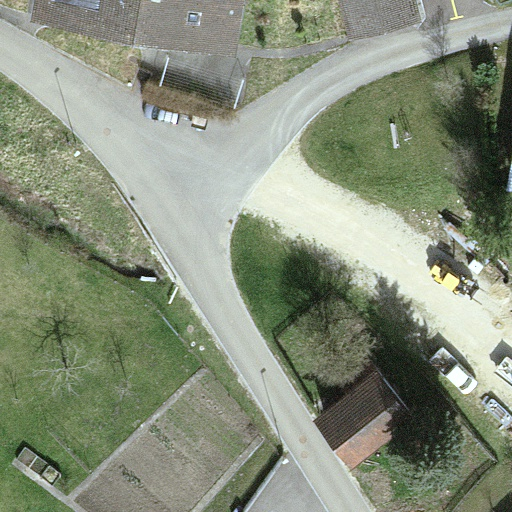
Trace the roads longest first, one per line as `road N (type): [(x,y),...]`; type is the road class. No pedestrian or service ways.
road 1 (residential): [(165,169),(230,149),(384,49),(511,20)]
road 2 (residential): [(165,169),(322,511)]
road 3 (residential): [(0,40),(165,169)]
